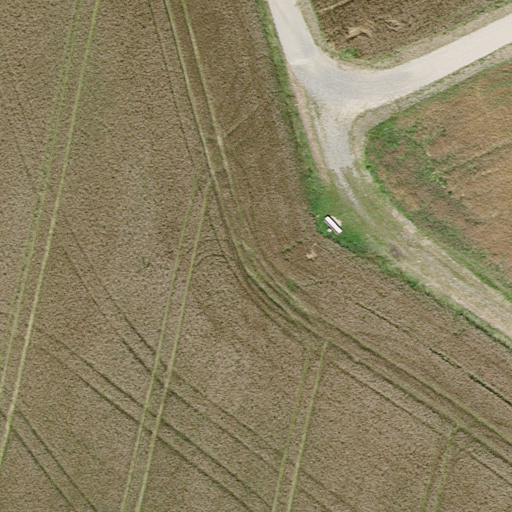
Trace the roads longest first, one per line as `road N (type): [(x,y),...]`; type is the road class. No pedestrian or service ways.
road 1 (track): [(511,326),(381,226),(335,150),(331,96)]
road 2 (track): [(511,29),(390,87),(331,96)]
